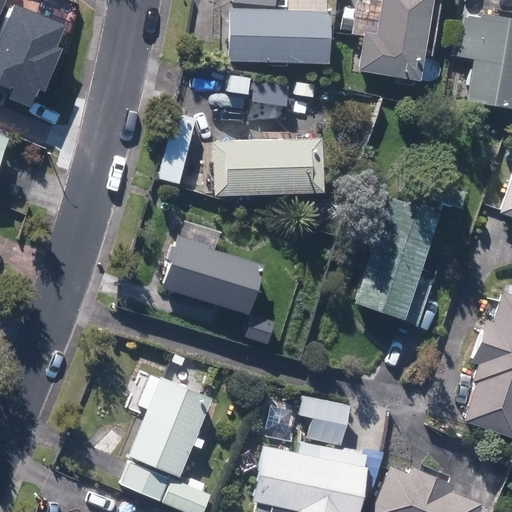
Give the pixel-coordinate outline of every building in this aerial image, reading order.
[(414,80),(427,0),(377,0),(372,33),(362,31),(356,70),(414,80)] [(66,26),(15,5),(0,40),(0,85),(11,90),(12,87),(13,88),(9,99),(31,108),(39,89),(45,91),(63,49),(57,47),(66,26)] [(226,10),(225,60),(321,62),(322,11),(226,10)] [(511,107),(511,18),(477,13),(476,19),(461,16),(455,56),(470,58),(463,100),(511,107)] [(208,142),(210,195),(316,191),(314,137),(208,142)] [(511,160),(511,161),(495,211),(511,216),(511,220),(511,223),(511,160)] [(351,302),(398,318),(433,213),(386,198),(351,302)] [(173,238),(158,287),(242,313),(257,264),(173,238)] [(507,436),(511,421),(511,296),(499,292),(489,322),(482,320),(469,359),(476,361),(470,380),(473,381),(460,421),(507,436)] [(126,454),(175,475),(208,397),(159,377),(126,454)] [(260,445),(249,500),(294,509),(293,511),(348,511),(358,465),(355,465),(357,454),(316,445),(314,456),(260,445)] [(125,461),(116,483),(154,499),(163,477),(125,461)] [(386,464),(365,511),(468,511),(473,501),(442,488),(444,483),(406,467),(404,472),(386,464)] [(167,476),(157,498),(186,511),(199,511),(208,495),(167,476)]
